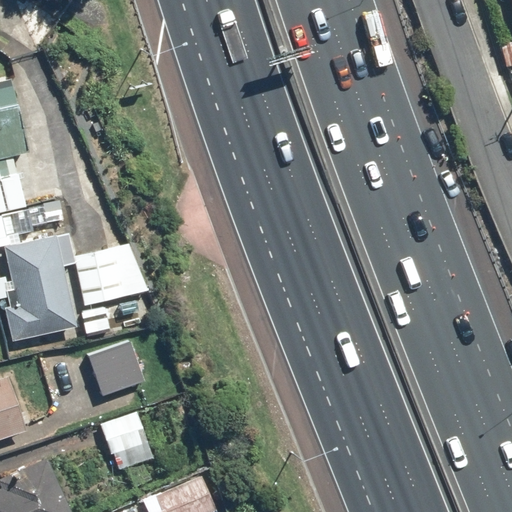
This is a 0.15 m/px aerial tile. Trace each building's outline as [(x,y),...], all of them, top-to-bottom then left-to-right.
[(7,158),(35,150),(19,89),(0,93),(0,208),(32,200),(24,171),(12,175),(7,158)] [(24,207),(0,212),(0,233),(29,227),(24,207)] [(74,274),(68,275),(58,229),(6,240),(19,301),(3,304),(10,337),(38,331),(40,342),(81,333),(73,297),(79,296),(74,274)] [(129,243),(77,253),(87,303),(148,290),(129,243)] [(133,337),(87,351),(100,394),(146,379),(133,337)] [(11,372),(0,376),(0,435),(31,424),(11,372)] [(139,407),(103,421),(121,468),(157,454),(139,407)] [(21,480),(0,488),(0,511),(74,511),(51,456),(17,470),(21,480)] [(163,505),(147,511),(208,511),(220,507),(203,472),(158,493),(163,505)]
